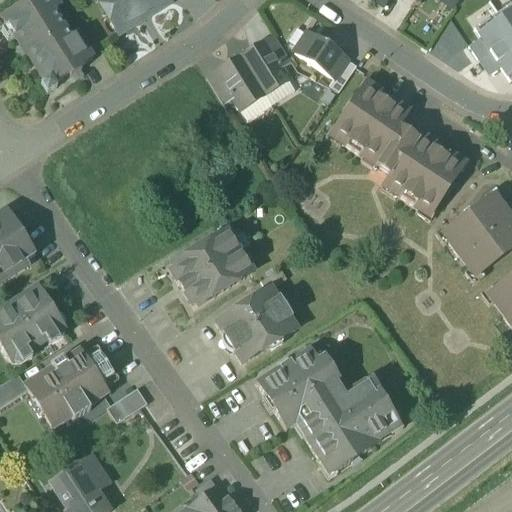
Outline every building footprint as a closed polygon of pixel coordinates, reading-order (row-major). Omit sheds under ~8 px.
[(28,58),(64,34),(52,15),(59,11),(51,0),(42,0),(24,11),(22,7),(2,20),(26,58),(25,58),(26,59),(28,58)] [(106,0),(98,5),(118,36),(134,26),(133,24),(153,12),(154,14),(168,5),(164,0),(106,0)] [(368,0),(382,9),(387,0),(368,0)] [(509,86),(511,83),(511,7),(474,32),(481,43),(499,71),(509,86)] [(64,34),(28,58),(32,65),(30,66),(31,66),(43,85),(54,88),(68,79),(69,81),(80,74),(78,71),(91,62),(75,37),(69,41),(64,34)] [(345,63),(307,37),(294,57),(332,82),(345,63)] [(289,64),(274,41),(264,47),(265,48),(264,49),(277,68),(279,71),(289,64)] [(499,71),(481,43),(469,51),(487,79),(499,71)] [(277,68),(264,49),(265,48),(264,47),(263,46),(240,61),(264,99),(287,84),(279,71),(277,68)] [(240,61),(216,76),(217,77),(217,78),(218,78),(230,97),(230,98),(231,101),(240,114),(264,99),(240,61)] [(346,64),(328,90),(338,96),(355,70),(346,64)] [(230,97),(218,78),(217,78),(217,77),(206,83),(221,107),(231,101),(230,98),(230,97)] [(375,96),(366,90),(362,95),(361,94),(335,133),(336,134),(333,140),(342,146),(341,147),(362,161),(363,160),(389,177),(382,187),(397,197),(396,199),(417,213),(418,211),(427,217),(431,212),(433,213),(458,175),(457,173),(461,168),(451,162),(452,160),(420,138),(416,145),(398,133),(409,116),(376,94),(375,96)] [(511,251),(511,225),(493,200),(473,216),(467,213),(462,217),(463,223),(442,239),(473,280),(511,251)] [(0,285),(27,269),(23,263),(32,258),(5,214),(0,217),(0,285)] [(225,235),(171,269),(173,273),(170,275),(179,288),(180,288),(182,291),(184,295),(183,295),(191,309),(195,307),(197,310),(251,276),(225,235)] [(279,273),(259,285),(266,295),(270,293),(286,283),(279,273)] [(511,281),(487,300),(511,332),(511,281)] [(37,291),(0,314),(0,351),(11,369),(13,368),(12,366),(38,349),(37,348),(61,333),(63,335),(65,334),(62,331),(64,325),(60,319),(54,318),(37,291)] [(266,295),(216,327),(229,348),(241,367),(295,333),(270,293),(266,295)] [(336,394),(332,388),(338,384),(325,364),(319,368),(309,353),(255,387),(265,403),(269,400),(273,406),(276,411),(272,414),(285,434),(301,424),(308,436),(302,440),(316,461),(320,467),(326,463),(334,476),(351,466),(350,464),(370,451),(369,450),(390,437),(386,430),(396,423),(378,395),(372,398),(363,385),(346,396),(336,394)] [(78,355),(63,364),(61,361),(49,369),(51,372),(24,389),(52,433),(71,421),(73,424),(89,413),(87,410),(106,398),(99,388),(113,379),(98,356),(84,365),(78,355)] [(136,393),(106,412),(116,428),(146,408),(136,393)] [(91,459),(49,487),(65,511),(106,511),(91,488),(104,479),(91,459)] [(190,511),(232,511),(227,504),(224,505),(215,493),(190,511)]
